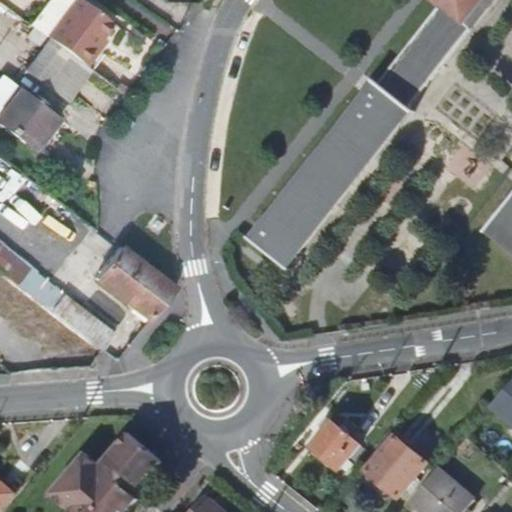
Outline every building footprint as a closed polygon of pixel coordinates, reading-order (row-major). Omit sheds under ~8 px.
[(47,40),(87,70),(98,55),(94,52),(113,27),(77,0),(47,40)] [(481,0),(430,0),(442,9),(379,85),(377,84),(371,92),(356,110),(251,240),(286,268),(412,112),(409,110),(491,8),(481,1),(481,0)] [(88,71),(87,70),(47,40),(46,39),(23,70),(65,101),(88,71)] [(0,120),(34,146),(60,113),(1,69),(0,70),(0,120)] [(494,216),(497,219),(511,202),(506,199),(494,216)] [(490,229),(511,245),(511,200),(511,202),(497,219),(490,229)] [(94,278),(148,320),(173,290),(118,247),(94,278)] [(60,298),(49,312),(101,351),(101,350),(112,336),(60,298)] [(511,382),(490,409),(511,427),(511,382)] [(360,444),(333,422),(312,448),(340,470),(360,444)] [(163,460),(129,432),(101,465),(87,452),(52,493),(73,511),(72,511),(129,511),(141,499),(134,493),(163,460)] [(428,464),(396,437),(366,473),(399,500),(428,464)] [(463,511),(475,499),(439,469),(434,477),(411,504),(420,511),(463,511)] [(0,509),(13,494),(0,483),(0,509)] [(190,511),(224,511),(204,496),(190,511)]
